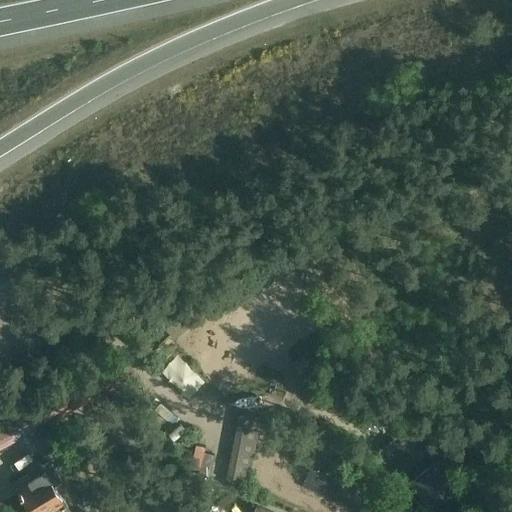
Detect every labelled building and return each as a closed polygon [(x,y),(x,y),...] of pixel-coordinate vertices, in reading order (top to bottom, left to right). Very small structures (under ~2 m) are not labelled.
[(0,449),(68,413),(66,409),(82,400),(74,385),(58,394),(58,393),(0,423),(0,449)] [(262,416),(239,412),(225,483),(247,487),(262,416)] [(410,427),(381,449),(403,477),(432,454),(410,427)] [(437,460),(411,479),(430,505),(456,485),(437,460)] [(42,465),(13,483),(30,511),(68,511),(71,511),(54,483),(62,479),(54,467),(46,471),(42,465)]
